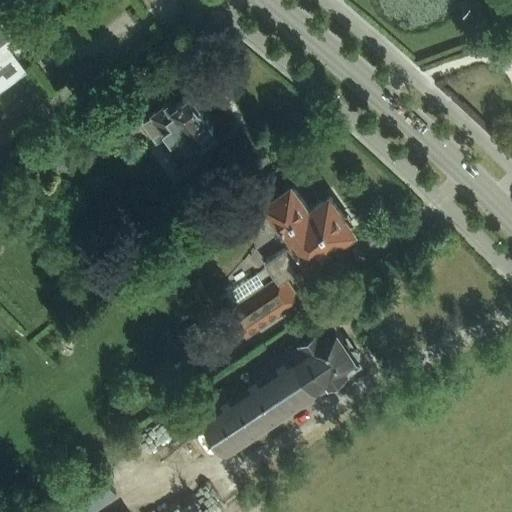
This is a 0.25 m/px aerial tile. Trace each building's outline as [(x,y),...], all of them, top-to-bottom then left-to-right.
[(0,19),(0,88),(26,70),(6,44),(14,37),(1,19),(0,19)] [(172,99),(145,119),(159,139),(169,132),(183,150),(199,138),(200,140),(202,138),(206,145),(210,145),(219,139),(220,136),(214,128),(216,127),(203,109),(204,108),(202,106),(203,102),(197,94),(194,94),(192,92),(176,103),(172,99)] [(131,111),(114,123),(123,136),(140,124),(131,111)] [(331,194),(311,208),(292,183),(266,202),(281,223),(284,221),(285,223),(287,222),(298,237),(268,259),(272,265),(254,278),(225,299),(251,335),(302,297),(287,276),(355,227),(352,223),(353,220),(349,213),(345,213),(331,194)] [(288,346),(197,407),(228,454),(320,393),(318,390),(329,383),(330,384),(335,381),(339,383),(345,379),(346,374),(349,371),(348,370),(361,361),(358,357),(360,353),(357,348),(352,348),(334,322),(322,330),(320,328),(301,341),(290,349),(288,346)] [(174,382),(157,393),(164,404),(181,393),(174,382)] [(99,466),(48,501),(55,511),(92,511),(118,495),(99,466)]
